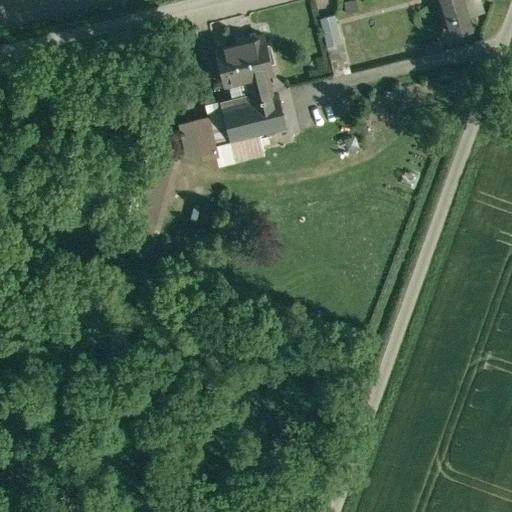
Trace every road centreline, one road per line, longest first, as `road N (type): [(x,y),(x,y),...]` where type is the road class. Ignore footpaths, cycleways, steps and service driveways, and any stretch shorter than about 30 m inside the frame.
road 1 (unclassified): [(511,6),(331,511)]
road 2 (unclassified): [(0,55),(227,0)]
